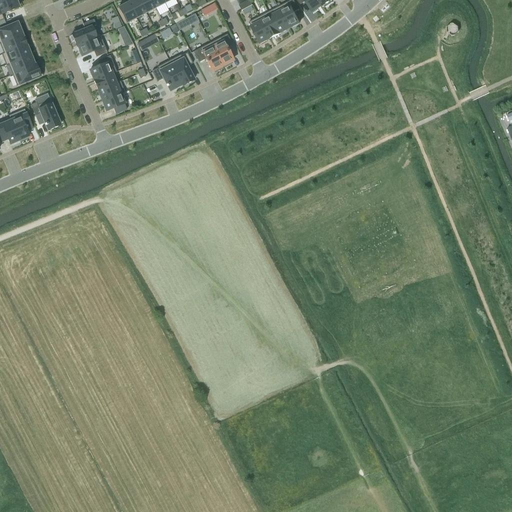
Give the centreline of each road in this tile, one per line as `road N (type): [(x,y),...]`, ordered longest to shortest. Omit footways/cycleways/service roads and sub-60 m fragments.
road 1 (residential): [(105,145),(262,77)]
road 2 (residential): [(105,145),(54,19)]
road 3 (residential): [(262,77),(365,7)]
